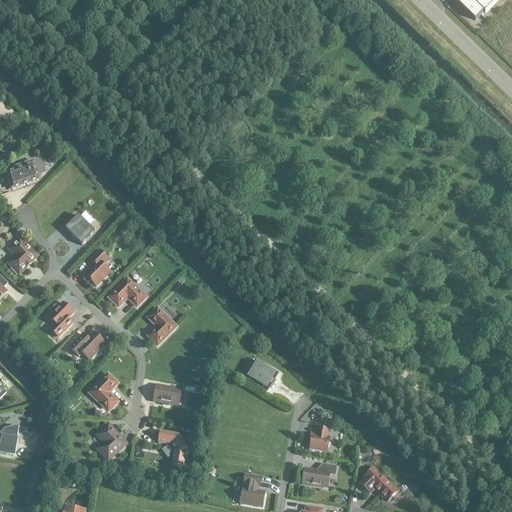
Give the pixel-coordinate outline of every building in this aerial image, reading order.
[(453,0),(475,21),(483,13),(485,14),(498,0),(453,0)] [(33,162),(15,168),(16,172),(6,175),(12,191),(40,181),(33,162)] [(118,231),(123,235),(129,229),(122,223),(118,228),(120,229),(118,231)] [(90,241),(74,225),(62,237),(78,253),(90,241)] [(16,257),(8,265),(12,269),(11,270),(16,275),(17,274),(19,276),(26,269),(27,270),(32,265),(31,264),(38,257),(20,240),(9,251),(16,257)] [(100,252),(99,253),(90,261),(96,266),(85,277),(96,287),(110,273),(103,266),(109,261),(100,252)] [(127,281),(109,299),(118,308),(128,299),(137,308),(146,299),(127,281)] [(59,339),(71,327),(74,324),(69,319),(74,315),(63,304),(59,308),(57,307),(55,307),(52,310),(52,312),(53,314),(49,318),(53,322),(52,324),(52,326),(55,329),(52,332),(59,339)] [(157,310),(148,319),(158,328),(148,338),(158,347),(176,328),(157,310)] [(86,319),(77,328),(82,333),(91,323),(86,319)] [(88,340),(83,335),(70,349),(79,358),(82,354),(90,362),(105,345),(94,334),(88,340)] [(277,375),(270,371),(271,369),(265,366),(264,367),(256,362),(246,379),(267,392),(270,387),(272,388),(276,382),(273,381),(277,375)] [(108,394),(117,385),(108,376),(90,394),(108,413),(117,403),(108,394)] [(156,387),(154,403),(162,404),(163,406),(169,407),(170,405),(179,407),(182,391),(156,387)] [(103,457),(108,462),(126,445),(109,426),(97,436),(104,444),(99,449),(105,456),(103,457)] [(18,435),(10,428),(5,429),(0,434),(0,453),(15,456),(18,435)] [(310,451),(327,454),(330,438),(328,438),(329,431),(317,429),(316,436),(313,435),(310,451)] [(160,433),(158,444),(168,446),(174,455),(173,465),(184,466),(187,448),(179,436),(169,434),(160,433)] [(361,447),(354,451),(359,461),(366,457),(361,447)] [(73,460),(72,467),(84,469),(86,462),(73,460)] [(305,470),(302,484),(328,489),(331,476),(334,476),(336,477),(337,468),(324,466),(322,474),(305,470)] [(374,470),(360,484),(370,494),(374,490),(387,502),(397,493),(374,470)] [(54,483),(61,484),(62,477),(55,476),(54,483)] [(241,504),(262,508),(265,493),(258,492),(259,488),(260,488),(261,479),(246,476),(244,486),(245,486),(244,490),(243,490),(241,504)] [(403,493),(410,489),(407,482),(399,486),(403,493)]
